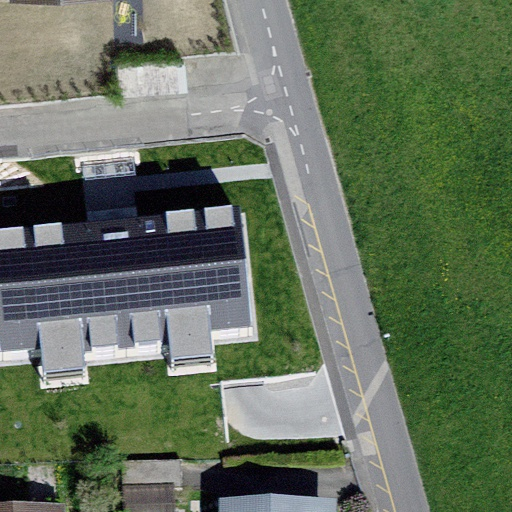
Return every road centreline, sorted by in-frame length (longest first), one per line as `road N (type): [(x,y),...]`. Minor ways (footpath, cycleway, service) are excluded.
road 1 (residential): [(288,90),(403,511)]
road 2 (residential): [(288,90),(0,130)]
